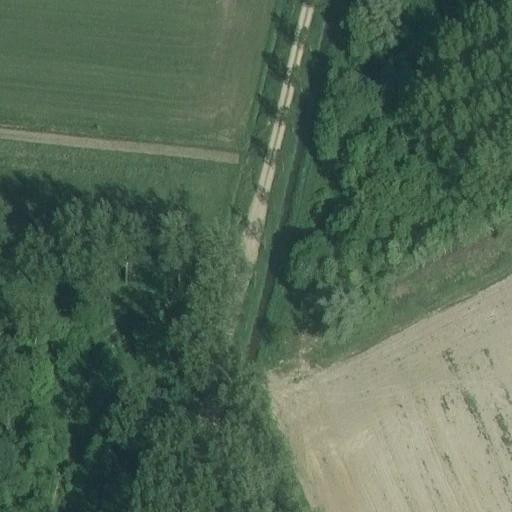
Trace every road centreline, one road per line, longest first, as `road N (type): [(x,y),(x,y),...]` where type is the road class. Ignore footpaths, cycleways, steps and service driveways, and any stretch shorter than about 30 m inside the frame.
road 1 (track): [(309,0),(233,302)]
road 2 (track): [(233,302),(179,511)]
road 3 (track): [(207,403),(258,511)]
